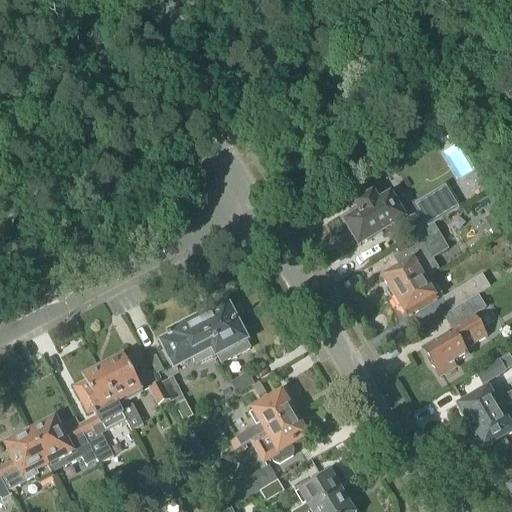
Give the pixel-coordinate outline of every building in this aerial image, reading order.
[(488,186),(502,177),(494,165),(481,173),(488,186)] [(413,240),(458,213),(444,191),(415,209),(422,221),(407,230),(413,240)] [(378,207),(373,198),(356,208),(361,217),(345,226),(359,249),(403,222),(389,200),(378,207)] [(500,213),(485,222),(493,237),(509,228),(500,213)] [(399,272),(382,282),(387,289),(385,295),(389,302),(429,279),(436,275),(430,264),(446,254),(434,234),(418,244),(420,246),(394,261),(399,272)] [(429,279),(389,302),(393,308),(398,308),(405,320),(437,300),(442,297),(437,288),(435,289),(429,279)] [(481,279),(444,302),(451,314),(477,300),(481,297),(489,292),(481,279)] [(454,337),(424,355),(427,360),(425,363),(429,370),(433,369),(437,377),(447,371),(467,359),(464,354),(486,341),(475,322),(473,319),(474,319),(484,312),(477,300),(481,297),(477,300),(451,314),(451,315),(443,320),(449,331),(450,330),(454,337)] [(198,324),(209,347),(220,368),(249,352),(234,323),(237,321),(230,307),(198,324)] [(209,347),(198,324),(167,340),(169,343),(162,347),(174,370),(191,360),(196,369),(215,358),(209,347)] [(102,374),(100,375),(123,418),(128,429),(132,435),(143,429),(133,408),(131,409),(130,410),(127,404),(143,396),(135,381),(131,373),(135,370),(138,369),(136,364),(133,359),(125,363),(125,362),(102,374)] [(475,377),(482,388),(506,374),(499,362),(475,377)] [(84,384),(73,390),(88,417),(93,414),(95,417),(97,421),(79,430),(96,462),(97,462),(100,468),(104,466),(113,461),(106,447),(98,431),(123,418),(100,375),(84,383),(84,384)] [(237,398),(253,388),(247,378),(231,387),(237,398)] [(173,380),(161,386),(167,397),(170,403),(169,403),(170,405),(171,405),(176,414),(187,408),(182,399),(173,380)] [(160,385),(148,391),(158,409),(169,403),(170,403),(167,397),(161,386),(160,385)] [(496,388),(487,394),(493,405),(499,414),(509,408),(511,406),(511,393),(502,400),(496,388)] [(487,394),(458,411),(459,413),(458,416),(461,421),(464,421),(470,432),(499,415),(499,414),(493,405),(487,394)] [(281,397),(252,415),(260,427),(265,436),(294,419),(289,410),(289,408),(290,407),(288,402),(286,401),(283,400),(281,397)] [(499,415),(470,432),(477,443),(476,445),(479,450),(481,450),(483,453),(511,436),(499,415)] [(253,443),(251,445),(264,466),(271,462),(273,464),(273,466),(279,468),(284,465),(293,459),(293,454),(291,450),(294,448),(307,440),(306,438),(305,438),(306,436),(307,434),(303,428),(299,428),(294,419),(265,436),(260,439),(253,443)] [(75,421),(57,430),(76,464),(81,461),(85,468),(88,467),(96,462),(79,430),(75,421)] [(43,427),(28,435),(46,468),(61,461),(66,470),(76,464),(57,430),(55,425),(45,430),(43,427)] [(235,442),(229,446),(229,447),(234,455),(251,445),(253,443),(260,439),(265,436),(260,427),(235,442)] [(15,464),(0,471),(0,478),(9,495),(11,499),(12,499),(17,496),(15,492),(37,481),(40,487),(53,480),(51,477),(47,469),(46,468),(28,435),(14,443),(15,446),(10,449),(8,450),(11,457),(15,464)] [(247,502),(259,494),(276,484),(268,470),(239,488),(247,502)] [(297,511),(317,511),(342,497),(336,488),(337,486),(333,479),(331,479),(329,476),(312,486),(299,494),(299,495),(296,497),(302,509),(297,511)] [(0,505),(2,504),(11,499),(9,495),(0,478),(0,505)] [(276,484),(259,494),(265,505),(283,495),(276,484)] [(317,511),(353,511),(350,507),(347,506),(342,497),(317,511)] [(218,511),(226,508),(223,501),(215,504),(218,511)]
